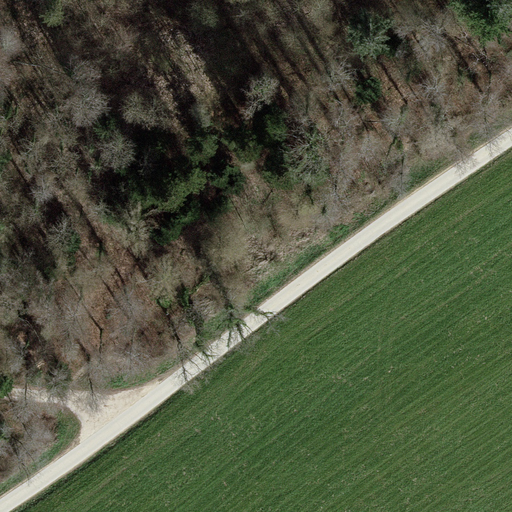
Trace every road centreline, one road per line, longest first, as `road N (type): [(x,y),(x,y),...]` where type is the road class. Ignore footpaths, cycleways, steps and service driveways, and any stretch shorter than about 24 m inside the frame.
road 1 (track): [(511,136),(308,275),(0,506)]
road 2 (track): [(0,390),(89,400),(127,415)]
